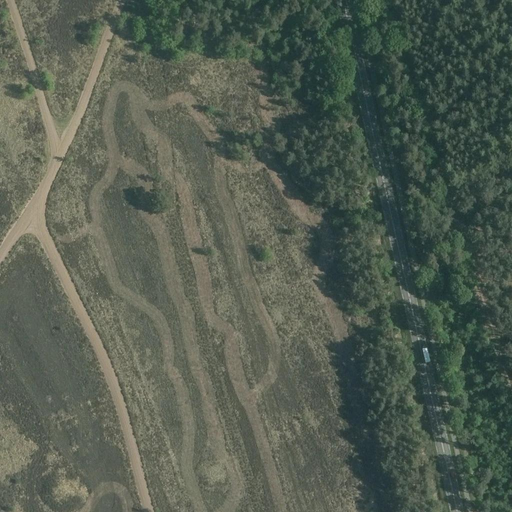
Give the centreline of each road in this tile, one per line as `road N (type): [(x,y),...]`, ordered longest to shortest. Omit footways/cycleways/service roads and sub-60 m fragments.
road 1 (primary): [(456,511),(343,0)]
road 2 (track): [(385,0),(511,405)]
road 3 (track): [(34,203),(109,379),(148,511)]
road 4 (track): [(0,255),(58,156),(122,0)]
road 5 (track): [(10,0),(58,156)]
